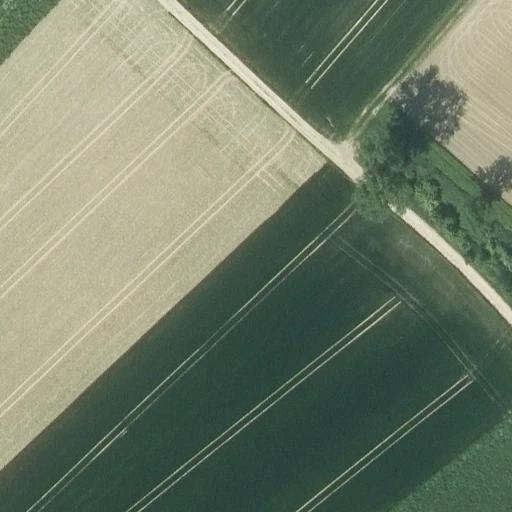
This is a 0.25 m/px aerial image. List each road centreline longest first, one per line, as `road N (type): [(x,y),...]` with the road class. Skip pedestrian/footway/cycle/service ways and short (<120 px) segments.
road 1 (track): [(162,0),(511,322)]
road 2 (track): [(344,169),(486,0)]
road 3 (track): [(377,130),(511,245)]
